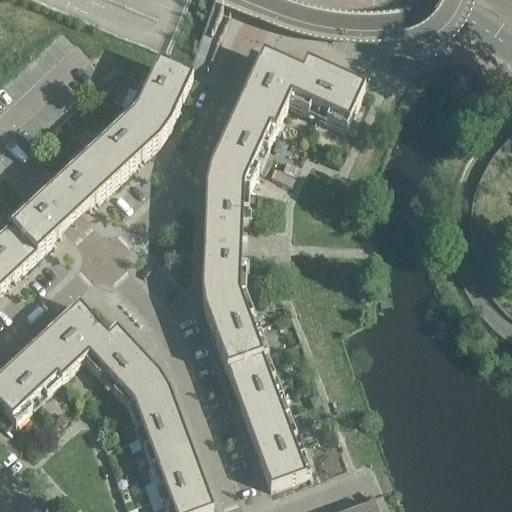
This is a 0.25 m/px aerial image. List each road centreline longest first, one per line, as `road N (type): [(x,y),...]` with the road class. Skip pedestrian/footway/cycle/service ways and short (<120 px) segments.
road 1 (unclassified): [(231,511),(163,323),(103,263)]
road 2 (unclassified): [(103,263),(165,204),(256,30)]
road 3 (unclassified): [(0,362),(103,263)]
